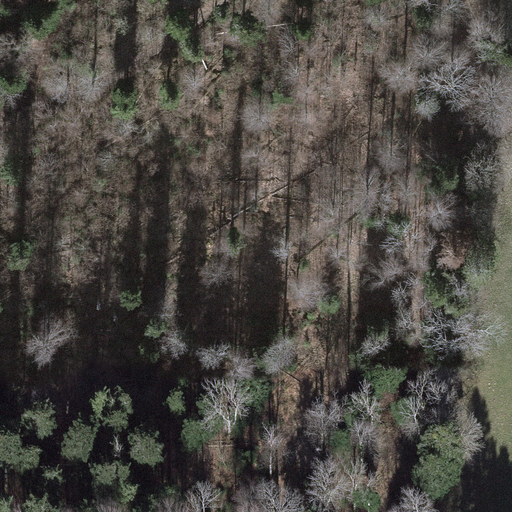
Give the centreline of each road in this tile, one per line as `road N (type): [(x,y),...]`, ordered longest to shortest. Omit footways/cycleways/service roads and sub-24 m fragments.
road 1 (track): [(0,123),(117,73),(218,0)]
road 2 (track): [(59,0),(19,113)]
